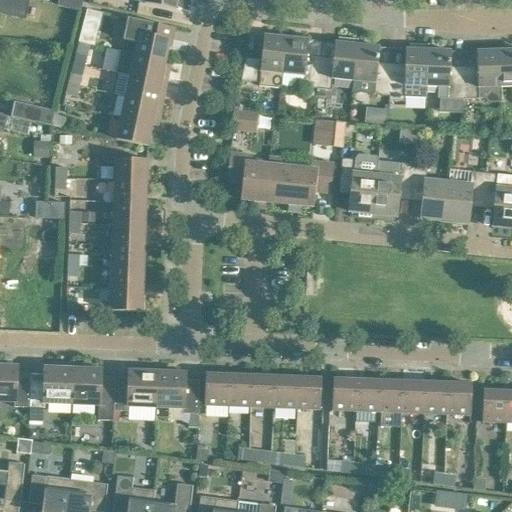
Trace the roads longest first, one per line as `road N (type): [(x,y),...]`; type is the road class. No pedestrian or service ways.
road 1 (residential): [(511,354),(200,342),(188,324),(192,220)]
road 2 (residential): [(192,220),(511,254)]
road 3 (residential): [(192,220),(182,197),(185,136),(219,0)]
road 4 (residential): [(375,0),(390,24),(511,26)]
